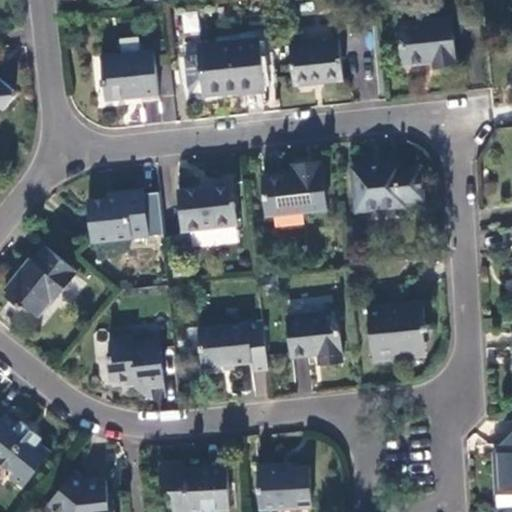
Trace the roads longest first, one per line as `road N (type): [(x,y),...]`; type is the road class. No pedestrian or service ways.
road 1 (residential): [(57,149),(455,114),(468,367),(443,398)]
road 2 (residential): [(357,407),(130,424),(78,401),(0,339)]
road 3 (residential): [(443,398),(451,503),(366,508),(357,407)]
road 4 (residential): [(40,0),(57,149)]
